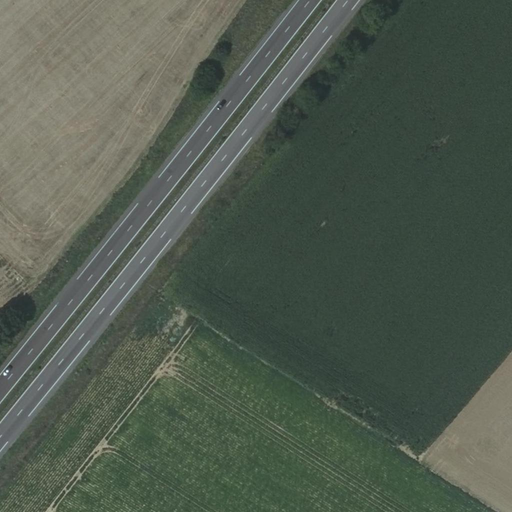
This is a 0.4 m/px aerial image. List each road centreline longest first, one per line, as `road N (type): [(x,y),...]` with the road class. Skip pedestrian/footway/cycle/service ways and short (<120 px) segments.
road 1 (motorway): [(0,437),(350,0)]
road 2 (motorway): [(308,0),(0,388)]
